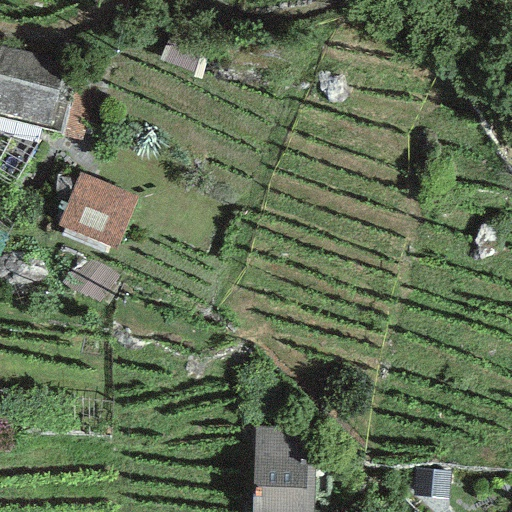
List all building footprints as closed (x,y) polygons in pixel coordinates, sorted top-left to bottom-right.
[(0,114),(46,126),(62,63),(0,48),(0,114)] [(72,92),(61,138),(81,142),(92,97),(72,92)] [(115,250),(137,198),(78,173),(56,226),(115,250)] [(99,304),(119,278),(83,259),(60,283),(99,304)] [(254,428),(252,511),(310,511),(313,469),(313,461),(284,460),(285,429),(254,428)]
